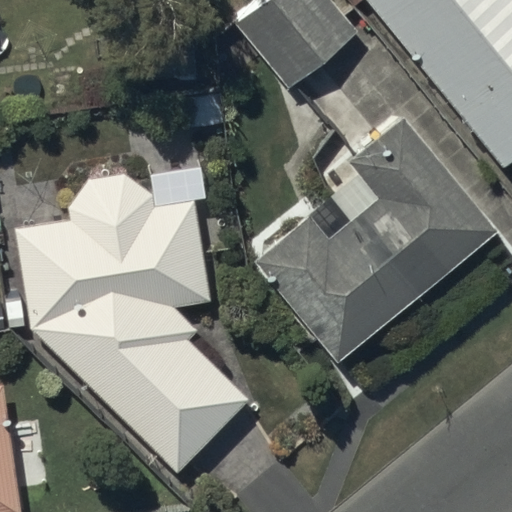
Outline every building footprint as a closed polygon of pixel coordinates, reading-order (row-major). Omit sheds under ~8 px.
[(354,28),(331,0),(250,0),(230,16),(284,84),(354,28)] [(511,0),(365,0),(500,162),(511,152),(511,0)] [(335,359),(493,224),(399,113),(344,160),(374,195),(325,237),(304,212),(249,258),(335,359)] [(66,217),(12,224),(20,292),(4,294),(7,324),(25,322),(173,469),(244,397),(182,336),(193,326),(170,303),(206,297),(190,197),(150,204),(148,194),(124,170),(84,174),(65,202),(66,217)] [(0,511),(21,511),(3,384),(0,384),(0,511)]
